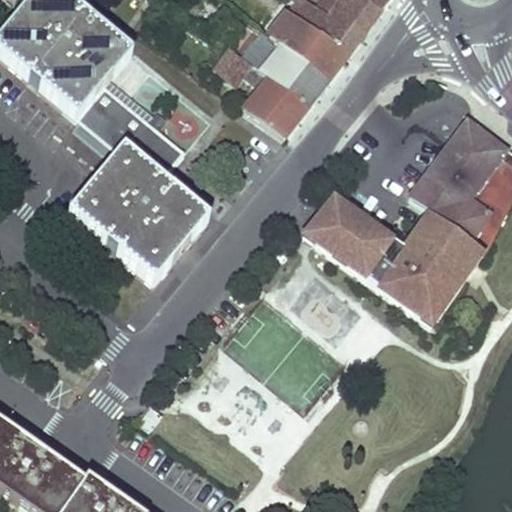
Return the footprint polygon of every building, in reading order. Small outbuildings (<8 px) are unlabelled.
[(77,17),(57,0),(31,0),(18,16),(0,37),(0,63),(115,158),(66,218),(150,287),(203,224),(156,184),(179,156),(100,90),(126,57),(77,17)] [(223,2),(221,0),(215,0),(209,9),(222,23),(239,36),(247,26),(238,19),(223,2)] [(238,19),(250,5),(244,0),(224,0),(223,2),(238,19)] [(283,16),(343,61),(360,40),(328,17),(338,2),(335,0),(320,0),(311,8),(300,0),(288,0),(287,2),(291,6),(283,16)] [(360,40),(390,0),(339,0),(338,2),(328,17),(360,40)] [(254,32),(266,18),(250,5),(238,19),(247,26),(254,32)] [(324,85),(343,61),(283,16),(265,40),(324,85)] [(263,39),(242,64),(258,77),(264,82),(303,113),(324,85),(265,40),(263,39)] [(242,64),(224,51),(211,69),(234,88),(241,79),(250,87),(258,77),(242,64)] [(303,113),(264,82),(238,114),(280,143),(303,113)] [(511,195),(511,164),(462,127),(405,202),(475,253),(479,256),(494,230),(511,195)] [(354,209),(366,193),(348,178),(334,194),(354,209)] [(475,253),(405,202),(394,217),(365,253),(407,284),(437,242),(468,263),(475,253)] [(424,328),(444,296),(429,287),(410,318),(424,328)] [(162,419),(148,409),(136,426),(150,436),(162,419)] [(0,498),(19,511),(122,511),(83,485),(80,490),(0,432),(0,498)]
